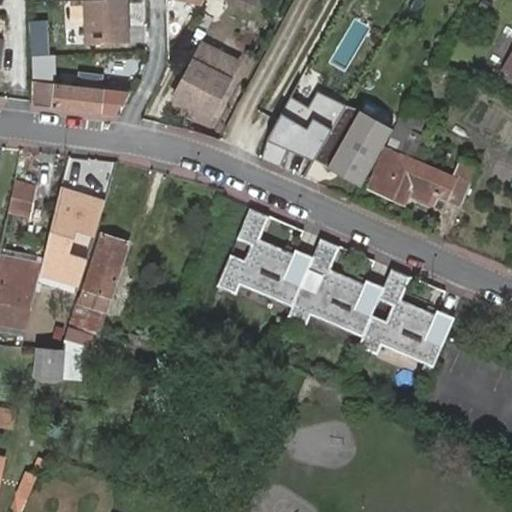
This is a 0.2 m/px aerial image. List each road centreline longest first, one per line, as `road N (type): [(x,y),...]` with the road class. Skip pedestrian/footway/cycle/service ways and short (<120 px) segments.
road 1 (residential): [(119,140),(219,159),(511,289)]
road 2 (residential): [(119,140),(159,64),(157,0)]
